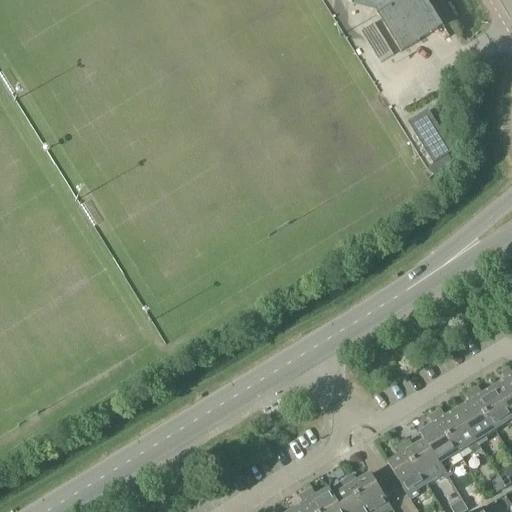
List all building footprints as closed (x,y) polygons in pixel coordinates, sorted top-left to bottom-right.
[(367,0),(375,12),(400,53),(417,42),(425,37),(443,26),(426,0),(367,0)] [(428,111),(408,124),(433,165),(454,153),(428,111)] [(511,374),(509,369),(501,374),(506,381),(494,389),(511,417),(511,374)] [(478,388),(471,393),(496,432),(506,426),(508,430),(511,427),(511,417),(494,389),(482,396),(478,388)] [(496,432),(471,393),(465,397),(469,404),(457,411),(479,447),(487,442),(485,439),(496,432)] [(479,447),(457,411),(446,418),(441,411),(434,415),(459,455),(469,449),(471,452),(479,447)] [(459,455),(434,415),(428,419),(432,427),(420,434),(425,443),(447,478),(452,475),(453,468),(449,461),(459,455)] [(409,442),(403,446),(427,486),(437,479),(439,483),(447,478),(425,443),(414,449),(409,442)] [(427,486),(403,446),(396,450),(401,457),(388,465),(410,501),(419,496),(417,492),(427,486)] [(347,480),(366,511),(391,511),(393,511),(371,476),(358,483),(354,476),(347,480)] [(366,511),(347,480),(340,484),(345,492),(334,498),(341,511),(366,511)] [(505,490),(501,484),(498,480),(490,485),(496,495),(505,490)] [(341,511),(334,498),(329,490),(316,498),(312,490),(305,494),(315,511),(341,511)] [(315,511),(305,494),(298,499),(303,506),(292,511),(315,511)] [(479,506),(473,497),(463,503),(468,511),(479,506)]
